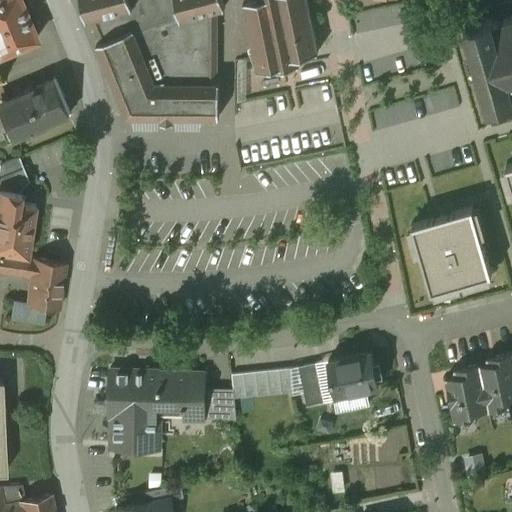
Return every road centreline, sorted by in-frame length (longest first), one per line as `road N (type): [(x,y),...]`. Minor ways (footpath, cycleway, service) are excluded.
road 1 (residential): [(74,340),(103,138),(100,109),(56,0)]
road 2 (residential): [(402,314),(191,344),(74,340)]
road 3 (residential): [(339,0),(402,314)]
road 4 (residential): [(407,340),(443,511)]
road 5 (residential): [(82,511),(66,426),(74,340)]
